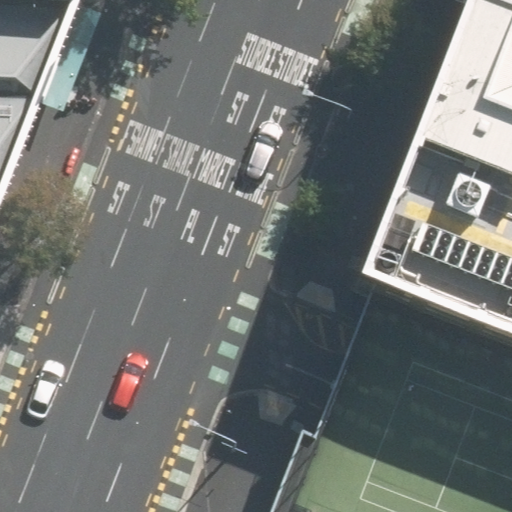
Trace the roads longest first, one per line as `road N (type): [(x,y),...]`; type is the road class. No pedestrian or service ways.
road 1 (residential): [(148,312),(511,451)]
road 2 (primary): [(148,312),(266,0)]
road 3 (primary): [(73,511),(148,312)]
